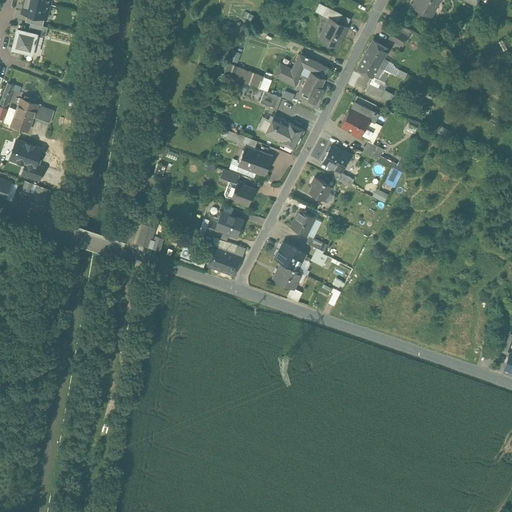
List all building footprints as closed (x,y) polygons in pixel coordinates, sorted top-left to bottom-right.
[(33,0),(26,0),(24,12),(46,17),(49,3),(33,0)] [(439,0),(416,0),(413,6),(412,7),(430,17),(439,0)] [(486,0),(463,0),(481,9),(486,0)] [(342,14),(327,7),(323,16),(330,19),(331,18),(338,22),(342,14)] [(338,22),(331,18),(330,19),(321,38),(337,46),(347,26),(338,22)] [(48,26),(31,22),(29,31),(37,33),(37,34),(46,36),(48,26)] [(410,32),(401,27),(398,32),(407,38),(410,32)] [(29,31),(18,28),(13,48),(33,53),(37,34),(37,33),(29,31)] [(398,32),(394,30),(390,38),(403,46),(407,38),(398,32)] [(388,50),(373,41),(364,56),(371,60),(370,62),(378,67),(379,66),(384,69),(384,70),(387,64),(382,61),(388,50)] [(328,67),(308,57),(306,56),(305,58),(306,58),(302,66),(295,62),(292,69),(280,63),(274,75),(295,86),(302,73),(308,77),(302,89),(311,94),(308,99),(317,104),(324,89),(321,88),(325,78),(323,77),(328,67)] [(371,60),(364,56),(357,68),(373,77),(378,80),(384,69),(379,66),(378,67),(370,62),(371,60)] [(265,77),(229,63),(225,75),(260,89),(265,77)] [(8,82),(0,102),(6,105),(14,84),(8,82)] [(385,91),(369,84),(365,91),(381,99),(385,91)] [(281,97),(265,91),(260,102),(277,108),(281,97)] [(294,94),(285,91),(282,97),(292,101),(294,94)] [(39,103),(21,97),(12,124),(29,130),(34,116),(50,122),(55,109),(38,103),(39,103)] [(355,102),(351,110),(350,109),(342,125),(353,131),(352,134),(360,138),(362,134),(370,137),(373,131),(366,127),(369,120),(374,122),(379,114),(355,102)] [(289,122),(274,115),(265,134),(280,141),(280,140),(289,122)] [(304,130),(289,122),(280,140),(295,148),(304,130)] [(229,131),(226,138),(238,142),(241,135),(240,135),(229,131)] [(256,140),(241,134),(240,135),(241,135),(238,142),(245,145),(246,145),(254,148),(256,140)] [(23,174),(42,179),(46,166),(42,165),(47,146),(19,138),(12,159),(27,163),(23,174)] [(378,146),(368,141),(365,146),(376,151),(378,146)] [(254,148),(246,145),(245,145),(238,165),(265,176),(273,155),(254,148)] [(331,145),(323,161),(334,166),(333,167),(340,171),(348,154),(331,145)] [(376,151),(365,146),(362,151),(373,157),(376,151)] [(384,149),(378,146),(376,151),(373,157),(378,159),(384,149)] [(158,162),(155,170),(163,173),(166,166),(158,162)] [(240,174),(223,168),(220,176),(229,180),(237,182),(238,180),(240,174)] [(11,181),(0,176),(0,195),(6,197),(11,181)] [(325,183),(315,178),(312,184),(311,184),(313,186),(309,192),(324,200),(323,199),(326,193),(327,193),(331,187),(325,184),(325,183)] [(238,180),(237,182),(229,180),(225,193),(226,196),(231,198),(249,204),(254,189),(244,185),(245,183),(238,180)] [(38,184),(32,200),(44,204),(50,188),(38,184)] [(377,187),(373,196),(385,202),(389,193),(377,187)] [(315,218),(300,210),(291,227),(306,235),(315,218)] [(244,220),(222,212),(218,222),(216,228),(219,229),(238,236),(244,220)] [(218,222),(210,220),(206,231),(217,235),(219,229),(216,228),(218,222)] [(154,228),(143,224),(138,241),(149,245),(154,228)] [(154,242),(161,245),(168,228),(161,225),(154,242)] [(320,241),(310,236),(306,243),(316,248),(320,241)] [(245,247),(212,237),(209,245),(214,247),(208,265),(235,275),(245,248),(245,247)] [(306,253),(284,242),(276,258),(282,261),(298,269),(306,253)] [(208,262),(196,258),(197,256),(194,254),(196,250),(184,245),(181,255),(193,260),(191,263),(205,268),(208,262)] [(327,256),(317,250),(312,260),(322,265),(327,256)] [(298,269),(282,261),(274,277),(294,288),(302,272),(298,269)] [(335,278),(333,283),(343,287),(345,281),(335,278)] [(339,295),(334,293),(328,302),(334,305),(339,295)] [(511,324),(503,321),(500,330),(509,333),(511,324)] [(509,333),(500,330),(494,347),(501,350),(505,337),(509,339),(511,334),(509,333)] [(509,339),(505,337),(501,350),(507,352),(511,340),(509,339)]
